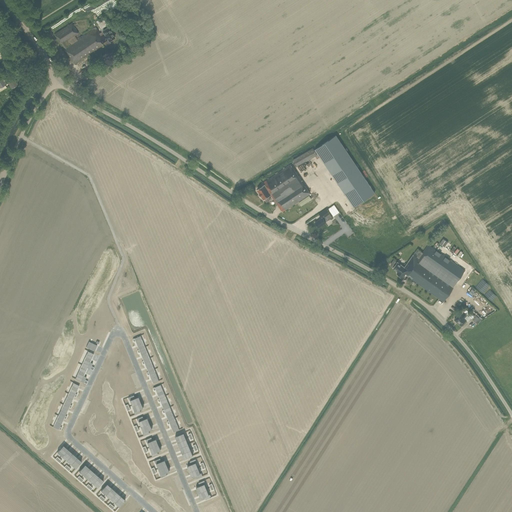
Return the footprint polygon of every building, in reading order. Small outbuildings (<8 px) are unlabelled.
[(61,44),(61,43),(78,33),(79,33),(75,28),(73,24),(72,23),(54,34),(55,35),(54,35),(60,43),(61,44)] [(95,26),(80,36),(78,33),(61,43),(64,47),(63,48),(65,49),(64,50),(73,63),(73,62),(74,64),(96,50),(103,45),(102,43),(104,42),(106,45),(111,42),(110,41),(115,37),(108,26),(102,30),(102,31),(100,33),(95,26)] [(12,74),(12,73),(5,78),(11,88),(11,89),(19,84),(18,84),(12,74)] [(315,149),(353,207),(375,192),(336,134),(315,149)] [(317,154),(313,148),(293,159),(297,166),(317,154)] [(264,185),(257,189),(261,196),(261,197),(262,199),(263,198),(263,199),(264,198),(266,201),(270,199),(268,196),(271,194),(272,196),(272,195),(274,198),(283,212),(310,194),(302,181),(290,164),(266,180),(263,182),(264,185)] [(339,212),(334,205),(328,209),(334,216),(339,212)] [(319,213),(320,214),(322,217),(315,222),(318,227),(326,222),(325,222),(332,217),(326,208),(319,213)] [(394,260),(390,265),(393,267),(398,271),(397,273),(403,277),(405,273),(412,278),(414,280),(443,301),(465,270),(433,248),(428,244),(427,247),(423,252),(421,251),(420,251),(417,256),(414,253),(404,267),(394,260)] [(468,321),(473,315),(467,310),(461,316),(459,314),(454,319),(461,326),(466,320),(468,321)] [(140,335),(135,338),(136,341),(138,346),(139,349),(145,347),(140,336),(140,335)] [(145,347),(139,349),(140,352),(143,357),(144,360),(150,358),(145,347)] [(88,351),(82,364),(87,367),(90,368),(93,363),(90,362),(90,361),(91,359),(94,354),(94,353),(88,351)] [(150,358),(144,360),(145,363),(147,368),(148,371),(154,369),(150,358)] [(82,364),(75,378),(84,382),(86,376),(84,375),(84,374),(85,373),(87,367),(82,364)] [(154,369),(148,371),(150,374),(152,380),(153,382),(153,383),(159,380),(154,369)] [(73,382),(68,393),(74,396),(78,388),(79,385),(73,382)] [(160,384),(155,387),(156,389),(158,395),(159,398),(165,396),(160,384)] [(68,393),(63,404),(69,407),(73,399),(74,396),(68,393)] [(128,397),(129,400),(130,400),(133,405),(141,402),(140,398),(139,397),(139,396),(135,397),(134,395),(128,397)] [(165,396),(159,398),(161,401),(163,406),(164,409),(170,407),(165,396)] [(141,402),(133,405),(135,411),(134,411),(135,414),(141,412),(140,409),(143,407),(143,406),(142,405),(141,402)] [(63,404),(58,415),(64,418),(68,410),(69,407),(63,404)] [(170,407),(164,409),(165,412),(168,417),(169,420),(174,418),(170,407)] [(58,415),(53,426),(59,429),(62,421),(64,418),(58,415)] [(143,416),(137,418),(138,421),(139,421),(141,426),(150,423),(148,419),(148,418),(147,417),(144,419),(143,416)] [(174,418),(169,420),(170,423),(172,429),(173,431),(179,429),(174,418)] [(150,423),(141,426),(143,432),(144,435),(149,433),(148,430),(152,428),(152,427),(151,426),(150,423)] [(184,432),(175,436),(177,439),(177,440),(178,441),(186,438),(184,432)] [(151,437),(146,439),(147,442),(148,442),(150,447),(158,444),(157,440),(156,439),(156,438),(152,440),(151,437)] [(186,438),(178,441),(178,442),(178,444),(180,447),(188,443),(186,438)] [(188,443),(180,447),(181,450),(182,452),(182,453),(191,449),(188,443)] [(63,444),(57,451),(62,455),(68,449),(67,448),(66,447),(64,445),(63,444)] [(158,444),(150,447),(152,453),(151,453),(152,456),(153,456),(158,454),(157,451),(161,449),(160,448),(160,447),(158,444)] [(68,449),(62,455),(66,459),(72,453),(72,452),(70,450),(69,449),(68,449)] [(191,449),(182,453),(183,454),(183,455),(184,458),(185,458),(193,455),(191,449)] [(72,453),(66,459),(71,463),(77,457),(76,456),(75,455),(73,453),(72,453)] [(77,457),(71,463),(75,468),(81,461),(81,460),(79,458),(78,457),(77,457)] [(160,458),(154,460),(155,463),(156,463),(159,468),(167,465),(166,461),(165,460),(165,459),(161,461),(160,458)] [(191,463),(187,465),(188,466),(188,467),(190,471),(198,467),(196,462),(197,461),(196,459),(196,458),(190,461),(191,463)] [(85,464),(79,471),(83,475),(89,468),(89,467),(88,466),(85,464)] [(167,465),(159,468),(161,474),(160,474),(161,477),(167,475),(166,472),(169,470),(169,469),(168,468),(167,465)] [(198,467),(190,471),(191,474),(192,475),(192,476),(196,475),(197,478),(203,475),(202,475),(201,472),(200,473),(198,467)] [(89,468),(83,475),(88,479),(94,472),(94,471),(91,469),(90,468),(89,468)] [(94,472),(88,479),(93,483),(99,476),(98,475),(97,474),(94,472)] [(99,476),(93,483),(97,487),(103,480),(103,479),(100,477),(99,476)] [(200,485),(196,486),(196,487),(197,489),(198,492),(207,488),(205,483),(204,480),(199,482),(200,485)] [(107,483),(101,490),(105,494),(111,487),(111,486),(110,485),(107,483)] [(111,487),(105,494),(110,498),(116,491),(113,489),(112,488),(111,487)] [(207,488),(198,492),(200,495),(200,497),(201,498),(204,496),(206,499),(211,497),(210,494),(209,494),(207,488)] [(116,491),(110,498),(114,502),(120,495),(120,494),(119,493),(116,491)] [(120,495),(114,502),(119,506),(125,499),(122,497),(121,496),(120,495)]
